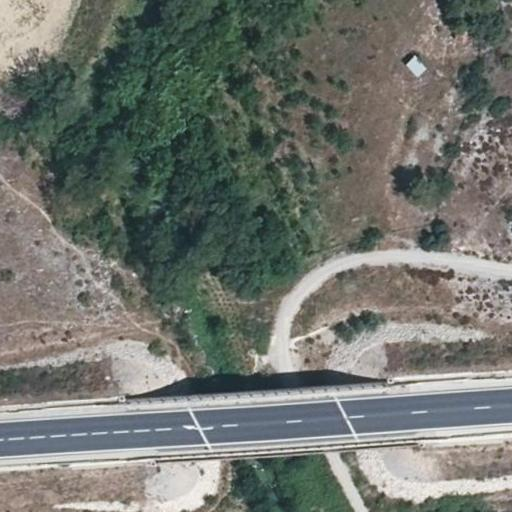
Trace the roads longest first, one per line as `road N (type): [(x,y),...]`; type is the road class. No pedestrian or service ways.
road 1 (primary): [(138,428),(511,402)]
road 2 (primary): [(138,428),(0,437)]
